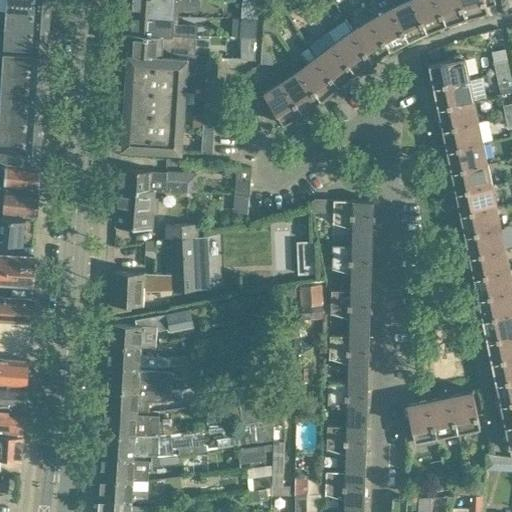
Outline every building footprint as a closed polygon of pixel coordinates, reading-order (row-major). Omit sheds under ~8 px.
[(50,4),(50,0),(6,0),(6,11),(44,13),(44,9),(45,9),(50,4)] [(199,8),(199,0),(130,0),(129,13),(179,16),(179,7),(199,8)] [(257,15),(258,0),(242,0),(242,16),(257,15)] [(305,5),(303,0),(278,0),(286,10),(294,7),(305,5)] [(427,30),(413,0),(402,0),(391,5),(408,39),(427,30)] [(446,23),(437,0),(413,0),(427,30),(446,23)] [(465,16),(460,0),(437,0),(446,23),(465,16)] [(487,11),(484,0),(460,0),(465,16),(487,11)] [(408,39),(391,5),(371,16),(390,49),(408,39)] [(276,20),(276,9),(263,8),(263,19),(276,20)] [(44,27),(49,22),(50,13),(44,13),(6,11),(5,29),(42,32),(42,31),(43,27),(44,27)] [(178,23),(179,16),(129,13),(128,32),(162,34),(189,35),(197,35),(198,24),(178,23)] [(255,36),(257,15),(242,16),(241,35),(255,36)] [(390,49),(371,16),(352,28),(372,60),(390,49)] [(372,60),(352,28),(345,18),(326,31),(355,71),(372,60)] [(275,31),(276,20),(263,19),(262,30),(275,31)] [(48,41),(49,32),(49,31),(42,31),(42,32),(5,29),(4,47),(47,50),(48,49),(41,49),(41,46),(43,46),(48,41)] [(355,71),(326,31),(309,44),(316,54),(315,55),(339,84),(355,71)] [(188,46),(189,35),(162,34),(128,32),(127,52),(174,54),(174,46),(188,46)] [(254,59),(255,36),(241,35),(240,58),(254,59)] [(273,63),(263,42),(261,42),(260,62),(273,63)] [(187,56),(174,55),(174,54),(127,52),(126,76),(186,80),(187,56)] [(47,65),(42,60),(41,60),(41,57),(47,57),(47,56),(3,53),(2,71),(40,73),(40,74),(46,75),(47,65)] [(469,78),(464,56),(461,56),(460,54),(453,55),(454,58),(427,64),(432,86),(469,78)] [(339,84),(315,55),(299,67),(321,98),(339,84)] [(218,66),(218,58),(207,57),(207,65),(218,66)] [(509,69),(506,59),(493,61),(496,72),(509,69)] [(217,74),(218,66),(207,65),(206,73),(217,74)] [(321,98),(299,67),(282,79),(302,111),(321,98)] [(511,91),(511,85),(511,80),(509,69),(496,72),(500,93),(511,91)] [(45,84),(41,78),(39,78),(40,74),(40,73),(2,71),(1,89),(38,92),(45,93),(45,84)] [(217,82),(217,74),(206,73),(206,81),(217,82)] [(184,103),(186,80),(126,76),(124,100),(184,103)] [(473,99),(469,78),(432,86),(436,107),(473,99)] [(302,111),(282,79),(262,91),(277,114),(274,116),(278,122),(280,120),(282,123),(302,111)] [(216,90),(217,82),(206,81),(205,89),(216,90)] [(44,102),(40,97),(38,97),(38,92),(1,89),(0,103),(0,107),(37,110),(44,111),(44,102)] [(216,97),(216,90),(205,89),(205,97),(216,97)] [(215,105),(216,97),(205,97),(204,105),(215,105)] [(478,120),(473,99),(436,107),(441,128),(478,120)] [(183,127),(184,103),(124,100),(123,123),(183,127)] [(511,112),(511,101),(502,104),(505,115),(511,112)] [(215,113),(215,105),(204,105),(204,112),(215,113)] [(42,129),(43,120),(38,114),(37,114),(37,110),(0,107),(0,125),(36,128),(36,129),(42,129)] [(214,121),(215,113),(204,112),(203,120),(214,121)] [(214,129),(214,121),(203,120),(203,128),(214,129)] [(482,142),(478,120),(441,128),(445,149),(482,142)] [(181,151),(183,127),(123,123),(121,147),(181,151)] [(42,138),(37,132),(36,132),(36,129),(36,128),(0,125),(0,143),(35,146),(35,147),(41,147),(42,138)] [(213,137),(214,129),(203,128),(202,136),(213,137)] [(213,145),(213,137),(202,136),(202,144),(213,145)] [(487,163),(482,142),(445,149),(450,170),(487,163)] [(41,156),(36,151),(34,151),(35,147),(35,146),(0,143),(0,160),(6,163),(40,167),(41,156)] [(212,152),(213,145),(202,144),(202,152),(212,152)] [(38,189),(40,167),(6,163),(0,160),(0,172),(6,175),(5,185),(38,189)] [(248,195),(250,166),(251,161),(243,160),(242,165),(236,165),(234,194),(248,195)] [(491,184),(487,163),(450,170),(454,192),(491,184)] [(167,180),(167,171),(119,168),(118,186),(155,189),(154,190),(184,192),(184,181),(167,180)] [(496,205),(491,184),(454,192),(459,213),(496,205)] [(154,198),(154,190),(155,189),(118,186),(115,225),(152,227),(153,211),(158,212),(159,198),(154,198)] [(37,216),(38,192),(5,189),(0,187),(0,200),(5,202),(3,213),(37,216)] [(371,245),(372,199),(333,198),(314,197),(312,199),(313,211),(332,211),(332,222),(333,222),(352,228),(351,244),(351,245),(371,245)] [(500,227),(496,205),(459,213),(463,234),(500,227)] [(0,242),(23,244),(25,219),(1,218),(0,236),(0,242)] [(198,232),(198,223),(166,224),(166,237),(171,237),(171,238),(198,232)] [(505,248),(500,227),(463,234),(468,255),(505,248)] [(205,301),(202,236),(198,236),(198,232),(171,238),(173,289),(174,288),(175,306),(205,301)] [(370,290),(371,245),(351,245),(351,244),(331,244),(331,268),(332,268),(332,267),(350,273),(350,289),(350,290),(370,290)] [(303,245),(303,279),(321,278),(320,245),(303,245)] [(509,269),(505,248),(468,255),(472,277),(509,269)] [(215,270),(214,253),(205,254),(206,270),(215,270)] [(0,283),(32,285),(34,256),(0,254),(0,283)] [(511,290),(511,282),(509,269),(472,277),(477,298),(511,290)] [(143,305),(144,286),(155,287),(155,274),(113,271),(110,303),(143,305)] [(322,302),(321,282),(299,283),(300,303),(322,302)] [(368,336),(370,290),(350,290),(350,289),(330,289),(329,313),(331,313),(349,318),(349,335),(368,336)] [(511,312),(511,290),(477,298),(481,319),(511,312)] [(0,320),(30,322),(31,298),(0,296),(0,320)] [(511,334),(511,312),(481,319),(486,340),(511,334)] [(109,322),(108,343),(142,345),(143,325),(109,322)] [(274,327),(263,327),(263,345),(274,344),(274,327)] [(367,381),(368,336),(349,335),(329,334),(328,358),(329,358),(348,363),(347,380),(367,381)] [(511,356),(511,334),(486,340),(490,362),(511,356)] [(141,355),(142,345),(108,343),(107,363),(140,366),(165,366),(171,366),(189,364),(188,354),(166,356),(141,355)] [(274,351),(259,353),(262,372),(275,369),(274,351)] [(511,379),(511,356),(490,362),(495,383),(511,379)] [(0,383),(26,386),(27,361),(0,358),(0,383)] [(107,363),(105,388),(155,391),(155,390),(166,391),(172,390),(173,372),(156,371),(140,370),(140,366),(107,363)] [(242,381),(245,399),(274,395),(274,376),(242,381)] [(366,426),(367,381),(347,380),(327,379),(327,403),(328,403),(347,409),(346,425),(346,426),(366,426)] [(511,401),(511,379),(495,383),(499,404),(511,401)] [(0,404),(24,406),(26,386),(0,383),(0,404)] [(183,399),(182,389),(172,390),(166,391),(155,390),(155,391),(105,388),(104,408),(138,411),(138,410),(149,411),(150,400),(166,401),(183,399)] [(479,427),(472,390),(449,395),(457,432),(479,427)] [(457,432),(449,395),(428,399),(436,436),(457,432)] [(274,419),(274,396),(240,401),(243,424),(274,419)] [(436,436),(428,399),(406,404),(407,407),(404,408),(406,415),(408,414),(414,441),(436,436)] [(511,423),(511,401),(499,404),(504,425),(511,423)] [(137,414),(138,411),(104,408),(102,432),(159,436),(159,416),(137,414)] [(0,430),(22,432),(24,411),(0,409),(0,430)] [(274,439),(274,419),(243,424),(243,428),(249,427),(250,433),(218,438),(219,447),(274,439)] [(365,471),(366,426),(346,426),(346,425),(326,425),(325,449),(327,449),(327,448),(345,454),(345,470),(345,471),(365,471)] [(159,451),(159,436),(102,432),(101,453),(135,455),(146,456),(147,451),(159,451)] [(0,458),(20,459),(22,436),(0,434),(0,458)] [(283,485),(285,441),(273,440),(272,494),(290,494),(290,485),(283,485)] [(264,444),(238,447),(240,462),(266,459),(264,444)] [(134,459),(135,455),(101,453),(99,478),(133,480),(148,481),(150,460),(134,459)] [(181,457),(152,457),(152,466),(181,465),(181,457)] [(247,468),(249,487),(270,484),(270,474),(272,474),(272,465),(247,468)] [(363,511),(365,471),(345,471),(345,470),(325,470),(324,494),(325,494),(344,499),(343,511),(363,511)] [(448,488),(445,475),(435,478),(437,490),(448,488)] [(306,511),(307,494),(306,492),(305,492),(305,490),(303,490),(302,477),(296,477),(295,511),(306,511)] [(148,490),(133,489),(133,480),(99,478),(98,498),(132,500),(147,501),(148,490)] [(469,493),(470,480),(460,480),(459,493),(469,493)] [(483,494),(484,481),(470,480),(469,493),(469,494),(483,494)] [(270,511),(269,492),(246,494),(247,504),(256,503),(257,511),(270,511)] [(481,511),(483,494),(469,494),(468,511),(481,511)] [(406,511),(407,496),(392,497),(390,511),(406,511)] [(429,511),(431,496),(419,497),(418,509),(419,509),(418,511),(429,511)] [(132,504),(132,500),(98,498),(97,511),(150,511),(151,506),(132,504)]
